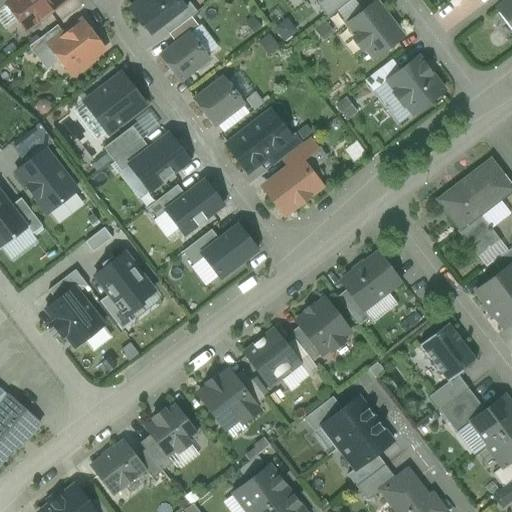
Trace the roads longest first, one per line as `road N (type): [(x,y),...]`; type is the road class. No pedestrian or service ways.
road 1 (residential): [(106,0),(97,6),(293,268)]
road 2 (residential): [(98,420),(293,268)]
road 3 (residential): [(383,204),(511,373)]
road 4 (residential): [(98,420),(0,291)]
road 5 (residential): [(383,204),(497,119)]
road 6 (residential): [(475,91),(362,177)]
road 7 (residential): [(0,495),(98,420)]
